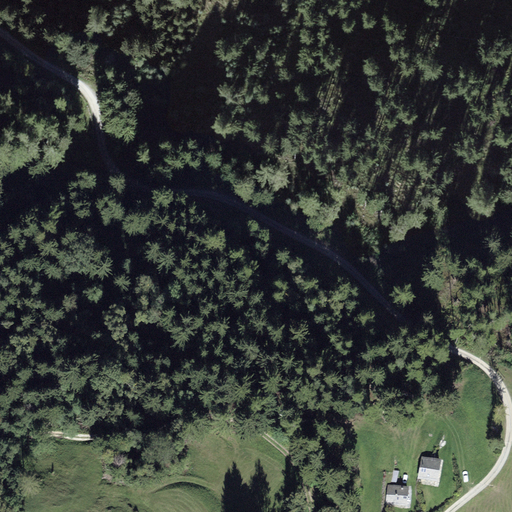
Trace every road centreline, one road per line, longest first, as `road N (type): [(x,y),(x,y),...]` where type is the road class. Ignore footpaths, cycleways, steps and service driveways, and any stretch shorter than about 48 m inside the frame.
road 1 (track): [(0,32),(73,91),(103,131),(117,180),(186,193),(269,223),(430,339),(488,368),(505,394),(507,445),(485,482),(450,511)]
road 2 (track): [(310,511),(291,450),(222,416),(86,438),(0,425)]
